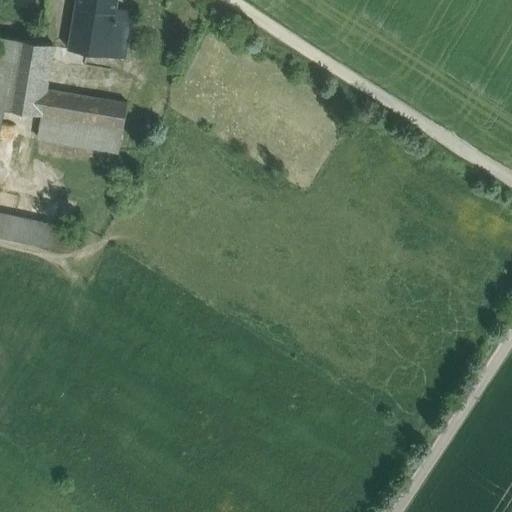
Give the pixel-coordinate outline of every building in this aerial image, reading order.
[(117,0),(76,0),(75,8),(115,14),(116,9),(117,0)] [(115,14),(75,8),(68,50),(125,60),(133,12),(116,9),(115,14)] [(16,40),(0,37),(0,131),(4,110),(16,40)] [(54,47),(16,40),(4,110),(41,117),(42,117),(46,91),(54,47)] [(127,105),(46,91),(42,117),(123,131),(127,105)] [(42,117),(41,117),(38,135),(117,149),(123,131),(42,117)] [(70,229),(0,213),(0,238),(65,252),(70,229)]
